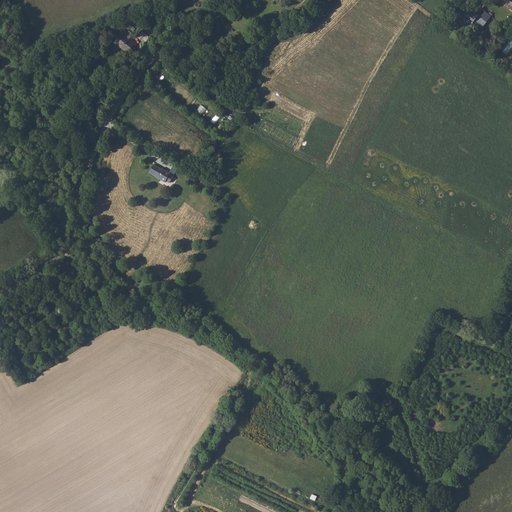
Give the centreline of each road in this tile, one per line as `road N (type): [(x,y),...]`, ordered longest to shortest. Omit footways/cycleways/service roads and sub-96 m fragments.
road 1 (unclassified): [(235,0),(139,75),(95,149),(67,251),(0,293)]
road 2 (track): [(67,251),(114,299),(212,334),(252,371),(171,511)]
